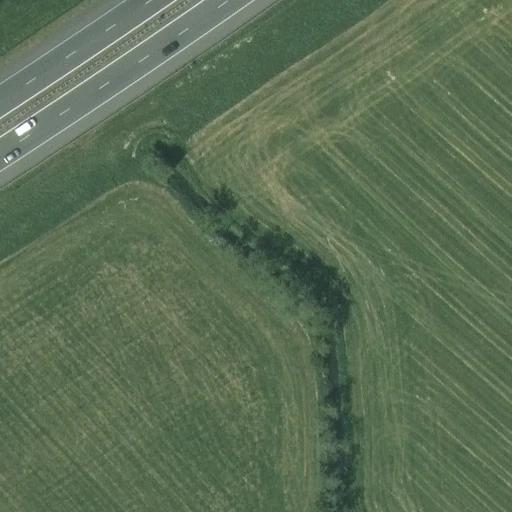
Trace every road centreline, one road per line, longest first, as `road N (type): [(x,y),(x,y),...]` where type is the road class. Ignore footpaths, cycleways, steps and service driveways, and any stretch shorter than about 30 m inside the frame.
road 1 (motorway): [(0,155),(228,0)]
road 2 (motorway): [(152,0),(0,100)]
